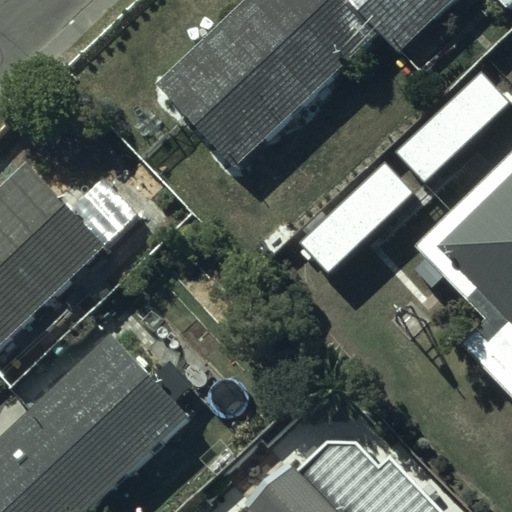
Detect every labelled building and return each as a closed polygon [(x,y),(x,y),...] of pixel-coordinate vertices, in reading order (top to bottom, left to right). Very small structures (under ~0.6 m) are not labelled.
[(379,39),(348,0),(250,0),(157,88),(237,172),(379,39)] [(511,0),(348,0),(379,39),(398,59),(460,0),(493,0),(506,13),(511,7),(511,0)] [(511,108),(485,79),(399,159),(427,189),(511,109),(511,108)] [(511,154),(414,249),(486,324),(470,339),(511,382),(511,154)] [(30,167),(0,195),(0,353),(142,220),(107,183),(74,214),(30,167)] [(388,169),(303,249),(331,279),(416,199),(388,169)] [(115,339),(0,446),(0,511),(95,511),(192,421),(115,339)] [(442,511),(391,459),(380,470),(357,449),(327,448),(299,475),(291,466),(266,490),(270,495),(251,511),(442,511)]
